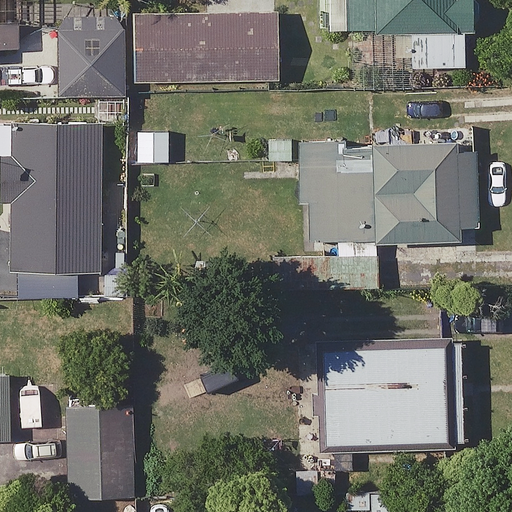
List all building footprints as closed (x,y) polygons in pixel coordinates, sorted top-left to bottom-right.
[(357,0),(358,33),(414,33),(413,70),(466,70),(466,0),(357,0)] [(142,19),(141,90),(279,90),(280,19),(142,19)] [(124,97),(123,22),(61,22),(61,97),(124,97)] [(100,276),(100,131),(17,132),(18,277),(100,276)] [(303,150),(302,202),(308,202),(308,241),(456,243),(456,235),(477,235),(478,153),(303,150)] [(130,301),(74,301),(74,335),(130,336),(130,301)] [(465,446),(463,348),(326,350),(328,449),(465,446)] [(0,441),(13,441),(12,382),(0,381),(0,441)] [(131,486),(129,412),(74,413),(76,487),(131,486)]
